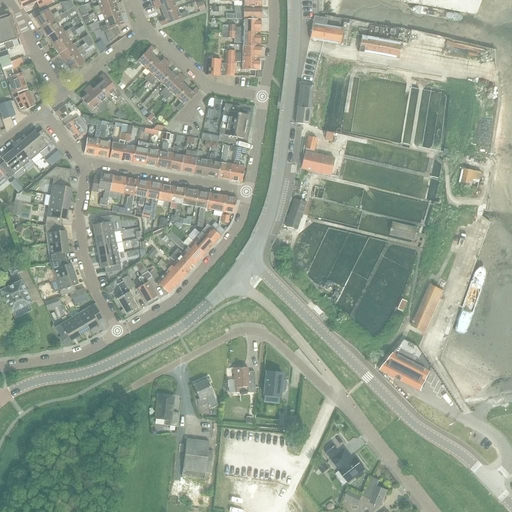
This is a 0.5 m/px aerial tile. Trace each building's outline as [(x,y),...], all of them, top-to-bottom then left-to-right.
[(17,0),(21,9),(36,2),(39,8),(52,2),(50,0),(17,0)] [(114,0),(96,0),(99,5),(93,7),(95,12),(116,4),(114,0)] [(160,8),(162,14),(176,9),(174,3),(182,0),(181,0),(168,0),(154,5),(156,9),(160,8)] [(200,12),(205,10),(202,2),(197,4),(200,12)] [(99,21),(104,20),(119,14),(116,4),(95,12),(96,17),(97,16),(99,21)] [(40,28),(59,16),(65,12),(68,10),(66,6),(51,15),(48,10),(34,19),(40,28)] [(68,10),(65,12),(68,16),(76,11),(73,7),(69,10),(68,10)] [(260,18),(260,7),(243,7),(238,7),(238,12),(235,12),(235,15),(225,14),(225,19),(243,19),(243,18),(260,18)] [(176,9),(162,14),(164,20),(160,22),(162,26),(180,19),(188,16),(186,12),(179,14),(176,9)] [(0,17),(0,52),(21,45),(17,34),(18,34),(17,31),(16,31),(10,14),(0,17)] [(118,26),(123,24),(119,14),(104,20),(106,25),(100,27),(102,32),(105,32),(109,43),(120,33),(118,26)] [(40,28),(46,37),(47,36),(60,28),(59,28),(56,23),(62,20),(59,16),(40,28)] [(339,44),(342,28),(326,26),(327,19),(314,16),(313,23),(310,39),(339,44)] [(222,25),(222,31),(227,32),(259,32),(260,21),(243,20),(243,27),(235,27),(235,26),(222,25)] [(77,35),(85,30),(83,26),(74,31),(77,35)] [(47,36),(52,45),(72,33),(69,29),(63,32),(60,27),(59,28),(60,28),(47,36)] [(227,32),(227,38),(235,39),(235,43),(242,44),(259,44),(259,32),(227,32)] [(52,45),(58,54),(59,54),(72,45),(71,45),(69,40),(74,37),(72,33),(52,45)] [(82,36),(75,40),(77,44),(84,40),(82,36)] [(401,44),(401,43),(361,36),(358,52),(398,59),(401,44)] [(96,47),(99,53),(106,49),(100,40),(94,44),(95,47),(96,47)] [(72,45),(59,54),(64,62),(87,48),(85,44),(76,49),(72,44),(71,45),(72,45)] [(81,58),(86,54),(95,49),(92,45),(88,48),(87,48),(64,62),(70,71),(84,63),(81,58)] [(140,64),(145,69),(155,58),(150,53),(154,50),(150,46),(145,52),(137,61),(132,67),(135,70),(140,64)] [(226,57),(258,58),(259,46),(242,46),(242,53),(234,53),(234,51),(226,51),(226,57)] [(0,52),(0,59),(9,56),(7,50),(0,52)] [(11,62),(9,56),(0,59),(0,63),(1,65),(11,62)] [(258,70),(258,58),(226,57),(225,76),(233,76),(234,62),(242,62),(241,69),(258,70)] [(144,78),(147,82),(166,61),(163,58),(160,62),(155,58),(145,69),(149,73),(144,78)] [(208,59),(206,75),(210,75),(214,76),(217,76),(220,76),(224,76),(225,76),(225,64),(221,64),(221,60),(208,59)] [(166,61),(147,82),(151,85),(156,79),(161,83),(171,72),(166,68),(169,64),(166,61)] [(13,69),(11,62),(1,65),(3,72),(5,71),(13,94),(17,93),(18,96),(14,98),(20,109),(24,107),(25,110),(35,106),(28,91),(27,89),(22,73),(13,76),(11,69),(13,69)] [(160,93),(163,96),(182,76),(179,73),(176,77),(171,72),(161,83),(165,87),(160,93)] [(102,81),(97,85),(107,97),(112,92),(117,98),(121,95),(116,89),(103,74),(99,77),(102,81)] [(182,76),(163,96),(167,100),(172,94),(176,98),(187,87),(182,83),(185,79),(182,76)] [(308,125),(310,104),(313,84),(300,83),(298,103),(297,107),(295,123),(308,125)] [(103,100),(107,97),(97,85),(93,89),(89,85),(86,88),(104,109),(108,106),(103,100)] [(187,87),(176,98),(181,102),(175,108),(179,111),(184,106),(198,91),(195,88),(192,91),(187,87)] [(104,109),(86,88),(83,91),(86,95),(81,99),(91,111),(96,107),(101,113),(104,109)] [(10,101),(0,103),(0,110),(3,120),(15,116),(10,101)] [(125,104),(118,109),(119,111),(123,115),(129,109),(125,104)] [(228,116),(226,123),(246,127),(248,115),(238,113),(240,106),(225,104),(222,115),(228,116)] [(61,115),(68,111),(64,105),(58,110),(61,115)] [(123,115),(119,111),(115,114),(119,120),(124,116),(123,115)] [(82,115),(81,118),(85,123),(89,124),(90,117),(82,115)] [(147,119),(152,124),(156,120),(150,115),(147,119)] [(87,128),(86,127),(79,117),(74,120),(65,127),(75,141),(86,133),(87,128)] [(87,139),(84,154),(96,156),(100,130),(101,125),(102,121),(97,120),(96,129),(94,140),(87,139)] [(244,139),(246,127),(226,123),(225,130),(220,129),(218,141),(233,144),(234,137),(244,139)] [(106,126),(101,125),(100,130),(96,156),(107,158),(110,142),(103,141),(104,133),(106,126)] [(127,126),(126,134),(121,161),(132,163),(135,147),(128,146),(132,126),(127,126)] [(35,131),(26,138),(39,153),(52,142),(42,130),(37,134),(35,131)] [(109,159),(121,161),(126,134),(121,133),(119,144),(112,143),(109,159)] [(313,153),(314,151),(316,138),(307,136),(305,149),(301,167),(331,174),(334,158),(313,153)] [(31,160),(39,153),(26,138),(18,144),(31,160)] [(134,163),(145,165),(149,144),(142,143),(142,142),(138,142),(134,163)] [(158,168),(169,170),(172,154),(167,153),(168,144),(163,143),(158,168)] [(18,144),(10,151),(22,167),(31,160),(18,144)] [(153,144),(149,144),(145,165),(156,167),(159,149),(157,149),(157,151),(152,150),(153,144)] [(223,145),(220,162),(217,178),(228,180),(231,164),(225,163),(225,161),(226,161),(228,146),(223,145)] [(173,147),(172,154),(169,170),(180,172),(183,156),(175,154),(176,153),(177,153),(178,147),(173,147)] [(246,149),(236,147),(235,153),(230,181),(241,183),(244,167),(238,166),(240,154),(245,155),(246,149)] [(193,174),(196,158),(190,157),(191,151),(186,150),(182,172),(193,174)] [(0,166),(9,178),(22,167),(10,151),(1,158),(4,161),(0,164),(0,166)] [(202,152),(197,151),(196,158),(193,174),(204,176),(207,160),(201,159),(202,152)] [(206,176),(217,178),(220,162),(213,161),(214,155),(210,154),(206,176)] [(56,167),(50,172),(70,176),(71,170),(56,167)] [(477,188),(481,172),(462,168),(459,184),(477,188)] [(44,177),(53,179),(69,181),(70,176),(50,172),(44,177)] [(106,206),(109,191),(112,175),(100,173),(100,178),(94,176),(91,191),(98,192),(98,189),(105,191),(104,193),(103,193),(102,199),(100,198),(99,205),(106,206)] [(123,178),(112,175),(109,191),(116,192),(115,198),(119,199),(123,178)] [(126,205),(132,206),(134,196),(136,180),(125,178),(122,194),(130,195),(129,197),(127,197),(126,205)] [(45,185),(43,194),(50,196),(70,199),(72,188),(68,187),(69,181),(53,179),(52,186),(45,185)] [(147,182),(136,180),(134,196),(139,197),(138,205),(143,206),(147,182)] [(294,180),(292,192),(298,193),(300,182),(294,180)] [(150,213),(142,212),(141,218),(149,219),(150,218),(154,219),(157,200),(160,184),(149,182),(146,198),(155,200),(154,201),(152,201),(150,213)] [(171,186),(160,184),(157,200),(164,201),(163,207),(167,208),(171,186)] [(170,222),(176,223),(178,223),(181,204),(184,189),(173,187),(170,202),(177,204),(175,209),(174,216),(172,215),(170,222)] [(195,191),(184,189),(181,204),(188,206),(186,214),(189,214),(192,212),(195,191)] [(22,202),(30,203),(31,195),(25,194),(23,191),(18,194),(16,194),(14,200),(22,202)] [(204,219),(205,209),(208,193),(197,191),(194,207),(201,208),(197,227),(202,227),(204,219)] [(225,196),(208,193),(205,209),(214,210),(213,215),(222,217),(225,196)] [(50,196),(48,206),(68,209),(70,199),(50,196)] [(237,198),(225,196),(222,217),(221,222),(227,223),(229,216),(229,215),(229,213),(234,214),(237,198)] [(297,230),(306,203),(294,198),(285,226),(297,230)] [(14,200),(13,208),(21,209),(22,202),(14,200)] [(66,220),(68,209),(48,206),(45,225),(61,225),(62,220),(66,220)] [(92,225),(94,236),(114,232),(121,230),(119,217),(111,216),(95,218),(96,224),(92,225)] [(160,218),(158,225),(165,227),(167,219),(160,218)] [(193,241),(205,253),(220,236),(225,231),(215,222),(210,227),(207,225),(200,232),(201,232),(193,241)] [(414,239),(417,229),(393,223),(390,234),(414,239)] [(45,225),(47,244),(67,242),(66,231),(62,231),(61,225),(45,225)] [(20,234),(23,229),(17,226),(15,231),(20,234)] [(457,226),(450,248),(462,253),(470,231),(467,230),(457,226)] [(161,229),(152,233),(153,237),(163,233),(165,232),(165,227),(161,229)] [(116,243),(114,232),(94,236),(96,247),(116,243)] [(166,236),(184,252),(196,263),(205,253),(193,241),(187,247),(170,232),(166,236)] [(68,253),(67,242),(47,244),(49,263),(65,259),(64,253),(68,253)] [(96,247),(98,257),(118,253),(124,252),(122,242),(116,243),(96,247)] [(178,283),(187,273),(175,262),(170,267),(161,259),(159,262),(153,257),(157,252),(152,248),(146,255),(151,259),(165,272),(178,283)] [(175,262),(187,273),(196,263),(184,252),(183,253),(177,248),(169,257),(175,262)] [(121,270),(118,253),(98,257),(100,268),(104,267),(105,273),(121,270)] [(67,264),(65,259),(49,263),(55,280),(74,274),(71,263),(67,264)] [(149,273),(140,261),(135,264),(141,275),(139,276),(144,284),(137,288),(146,303),(157,296),(147,280),(152,277),(156,282),(149,273)] [(9,270),(11,276),(22,272),(19,265),(9,270)] [(149,273),(156,282),(169,294),(178,283),(165,272),(160,278),(153,269),(149,273)] [(55,280),(50,282),(53,292),(59,291),(61,296),(69,293),(76,291),(74,286),(78,284),(74,274),(55,280)] [(117,299),(126,315),(137,308),(132,299),(133,298),(128,290),(134,287),(127,276),(121,279),(123,282),(118,285),(122,291),(123,291),(125,294),(117,299)] [(28,305),(31,304),(20,281),(0,290),(0,292),(10,313),(12,312),(15,318),(31,310),(28,305)] [(443,290),(430,285),(428,290),(412,326),(424,332),(430,319),(441,294),(443,290)] [(76,291),(69,293),(71,299),(86,294),(84,288),(76,291)] [(403,311),(407,301),(402,299),(398,309),(403,311)] [(79,313),(89,330),(98,324),(96,321),(102,318),(93,304),(79,313)] [(69,318),(80,336),(89,330),(79,313),(69,318)] [(80,336),(69,318),(55,327),(63,341),(68,338),(70,341),(80,336)] [(392,353),(379,370),(382,371),(420,391),(431,372),(429,371),(431,366),(422,354),(418,347),(417,346),(404,339),(393,352),(392,353)] [(248,393),(255,393),(254,371),(248,372),(247,367),(233,368),(234,380),(232,380),(233,393),(238,392),(238,388),(248,387),(248,393)] [(266,372),(264,395),(280,397),(280,390),(285,390),(286,381),(281,381),(282,374),(266,372)] [(208,379),(193,386),(199,399),(197,400),(200,407),(208,403),(211,409),(218,406),(207,383),(210,382),(208,379)] [(447,392),(442,394),(447,405),(452,403),(447,392)] [(128,401),(125,395),(112,402),(115,407),(128,401)] [(164,425),(177,427),(179,413),(172,412),(174,397),(158,395),(155,418),(164,419),(164,425)] [(258,425),(270,426),(271,416),(259,414),(258,425)] [(283,417),(282,429),(294,430),(295,418),(283,417)] [(204,479),(209,442),(186,439),(181,476),(204,479)] [(339,470),(348,482),(364,469),(355,457),(351,460),(348,457),(350,456),(344,449),(331,459),(337,466),(340,469),(339,470)] [(380,506),(387,490),(377,486),(379,480),(372,477),(363,496),(371,500),(370,502),(380,506)] [(361,495),(348,489),(343,500),(356,506),(361,495)]
